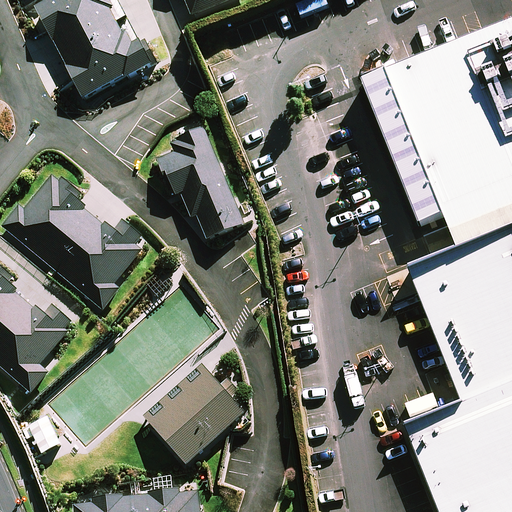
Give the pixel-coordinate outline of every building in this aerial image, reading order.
[(145,48),(135,53),(130,43),(127,45),(113,18),(117,16),(110,5),(119,0),(67,0),(37,17),(85,106),(125,84),(127,88),(157,71),(145,48)] [(183,0),(191,21),(242,1),(241,0),(183,0)] [(511,511),(511,27),(385,79),(458,261),(415,279),(467,408),(409,432),(442,511),(511,511)] [(246,229),(203,134),(174,148),(178,157),(160,165),(176,200),(183,197),(194,222),(199,220),(210,246),(246,229)] [(121,295),(115,290),(142,257),(135,251),(143,242),(122,225),(112,238),(76,208),(82,201),(56,179),(27,213),(22,209),(4,230),(104,315),(121,295)] [(0,371),(33,401),(51,381),(41,371),(72,337),(67,333),(74,325),(54,307),(42,321),(11,293),(18,286),(0,269),(0,371)] [(222,393),(204,371),(145,422),(188,471),(246,420),(232,404),(239,398),(229,387),(222,393)] [(61,448),(48,421),(23,433),(27,440),(33,437),(43,457),(61,448)] [(201,511),(199,493),(76,506),(76,511),(201,511)]
